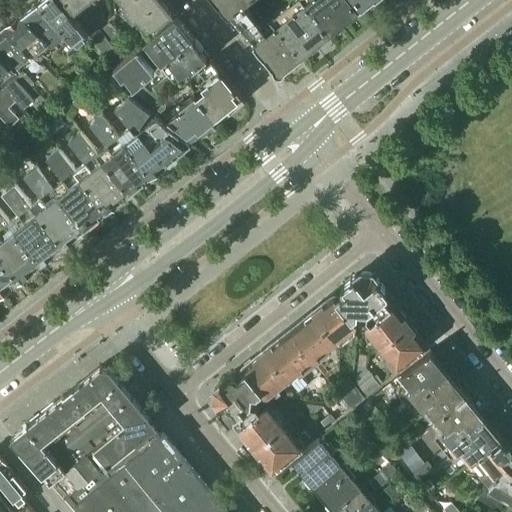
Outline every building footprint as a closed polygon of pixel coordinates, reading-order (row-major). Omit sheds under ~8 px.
[(65,52),(76,43),(38,0),(33,0),(22,9),(54,41),(65,52)] [(60,0),(38,0),(76,43),(87,34),(60,0)] [(65,0),(72,9),(84,0),(87,5),(93,0),(65,0)] [(119,13),(134,0),(122,0),(124,2),(121,4),(116,9),(119,13)] [(162,0),(134,0),(119,13),(127,22),(132,18),(135,16),(146,30),(171,11),(162,0)] [(218,0),(228,11),(241,0),(218,0)] [(258,0),(252,0),(250,2),(258,13),(265,8),(258,0)] [(303,49),(329,28),(306,0),(288,0),(274,12),(303,49)] [(306,0),(329,28),(356,7),(350,0),(306,0)] [(276,70),(303,49),(274,12),(270,16),(261,22),(244,2),(229,15),(276,70)] [(22,9),(4,23),(36,56),(54,41),(22,9)] [(113,63),(122,56),(98,25),(106,19),(101,12),(84,25),(113,63)] [(122,56),(113,63),(105,69),(130,88),(159,63),(192,35),(176,15),(175,15),(122,56)] [(123,51),(130,45),(110,20),(103,26),(123,51)] [(0,49),(19,69),(36,56),(4,23),(0,27),(0,49)] [(158,93),(208,55),(192,35),(159,63),(169,76),(154,88),(158,93)] [(0,49),(0,82),(1,83),(16,99),(23,107),(33,99),(13,74),(19,69),(0,49)] [(204,87),(195,94),(216,119),(243,98),(211,58),(199,68),(204,74),(198,79),(204,87)] [(16,99),(1,83),(0,82),(0,117),(7,126),(18,118),(8,105),(16,99)] [(67,91),(59,99),(64,105),(72,97),(67,91)] [(87,101),(99,116),(103,112),(86,91),(64,108),(70,115),(87,101)] [(167,116),(193,137),(216,119),(195,94),(194,92),(179,104),(180,106),(167,116)] [(111,149),(102,156),(128,190),(150,172),(119,132),(105,114),(91,125),(111,149)] [(119,132),(150,172),(188,141),(154,114),(132,132),(127,126),(119,132)] [(63,124),(57,117),(45,128),(51,135),(63,124)] [(106,208),(128,190),(102,156),(80,129),(68,138),(85,159),(75,168),(106,208)] [(62,176),(53,184),(85,225),(106,208),(75,168),(58,147),(46,156),(62,176)] [(63,242),(85,225),(53,184),(37,163),(25,173),(42,194),(31,203),(63,242)] [(19,213),(10,220),(41,259),(63,242),(31,203),(14,181),(2,191),(19,213)] [(18,277),(41,259),(10,220),(0,207),(0,234),(1,236),(0,236),(0,253),(14,272),(18,277)] [(0,291),(12,282),(8,277),(14,272),(0,253),(0,291)] [(361,313),(366,271),(365,271),(364,272),(363,272),(362,273),(356,278),(354,275),(342,285),(341,285),(341,286),(341,287),(341,288),(343,290),(336,296),(336,295),(335,295),(334,295),(333,295),(355,321),(355,319),(352,316),(357,312),(361,313)] [(376,280),(371,274),(370,273),(369,272),(368,272),(366,271),(361,313),(365,313),(370,319),(390,302),(385,296),(388,295),(388,294),(389,294),(389,293),(389,292),(388,291),(378,278),(376,280)] [(355,321),(333,295),(313,311),(340,345),(353,335),(355,321)] [(409,322),(394,303),(393,302),(392,302),(391,303),(390,302),(370,319),(372,322),(369,325),(369,335),(377,346),(409,322)] [(340,345),(313,311),(288,331),(315,365),(340,345)] [(417,333),(409,322),(377,346),(394,367),(425,342),(417,333)] [(315,365),(288,331),(263,351),(289,385),(315,365)] [(439,361),(430,350),(402,373),(411,386),(400,394),(409,405),(447,374),(438,364),(439,361)] [(289,385),(263,351),(245,366),(244,367),(244,368),(245,369),(244,369),(260,389),(263,392),(279,393),(289,385)] [(369,354),(360,353),(358,366),(368,367),(369,354)] [(101,468),(155,425),(154,424),(157,422),(109,365),(102,364),(11,436),(77,511),(137,511),(107,476),(101,468)] [(370,367),(355,379),(368,395),(383,382),(370,367)] [(238,374),(237,372),(236,371),(235,371),(234,371),(233,371),(232,372),(220,381),(221,382),(216,385),(215,386),(214,387),(213,388),(213,390),(256,397),(256,392),(260,389),(244,369),(238,374)] [(428,405),(438,417),(466,394),(458,385),(456,385),(447,374),(409,405),(417,414),(428,405)] [(352,407),(365,398),(352,381),(339,390),(352,407)] [(256,397),(213,390),(213,391),(213,393),(213,394),(214,395),(221,403),(219,404),(229,417),(229,418),(230,418),(231,418),(233,417),(239,425),(261,408),(265,406),(264,406),(261,408),(256,402),(256,397)] [(322,393),(310,391),(309,399),(321,401),(322,393)] [(444,448),(482,417),(474,406),(474,403),(466,394),(438,417),(447,429),(436,438),(444,448)] [(324,405),(306,403),(314,413),(324,405)] [(286,421),(286,420),(275,407),(265,406),(261,408),(239,425),(256,446),(287,422),(286,421)] [(287,422),(256,446),(274,468),(311,438),(306,432),(300,436),(294,428),(304,419),(298,411),(286,420),(286,421),(287,422)] [(331,412),(321,420),(326,427),(336,419),(331,412)] [(373,421),(378,427),(387,420),(382,414),(373,421)] [(464,449),(473,461),(502,438),(494,428),(491,428),(482,417),(444,448),(452,458),(464,449)] [(392,426),(387,420),(378,427),(383,433),(392,426)] [(338,422),(327,431),(332,438),(343,429),(338,422)] [(227,511),(161,432),(155,425),(101,468),(107,476),(137,511),(227,511)] [(308,483),(340,456),(323,436),(292,461),(305,477),(305,480),(308,483)] [(489,485),(511,459),(507,454),(508,453),(509,451),(509,450),(510,448),(510,446),(510,445),(509,443),(509,441),(508,440),(506,439),(505,438),(503,437),(502,438),(473,461),(474,461),(477,459),(485,469),(480,474),(489,485)] [(412,470),(424,460),(409,440),(396,450),(412,470)] [(0,453),(0,491),(13,508),(24,499),(31,492),(0,453)] [(326,501),(356,476),(340,456),(308,483),(309,485),(313,485),(326,501)] [(420,480),(434,468),(426,459),(424,460),(412,470),(420,480)] [(511,459),(489,485),(478,495),(491,501),(502,506),(509,493),(511,494),(511,459)] [(391,462),(369,481),(375,489),(398,470),(391,462)] [(335,511),(353,511),(372,496),(356,476),(326,501),(327,502),(326,505),(330,510),(334,510),(335,511)] [(13,508),(0,491),(0,511),(34,511),(24,499),(13,508)] [(425,503),(417,494),(409,500),(417,509),(425,503)] [(384,510),(372,496),(353,511),(393,511),(395,511),(390,505),(384,510)] [(461,511),(451,500),(443,507),(447,511),(461,511)]
